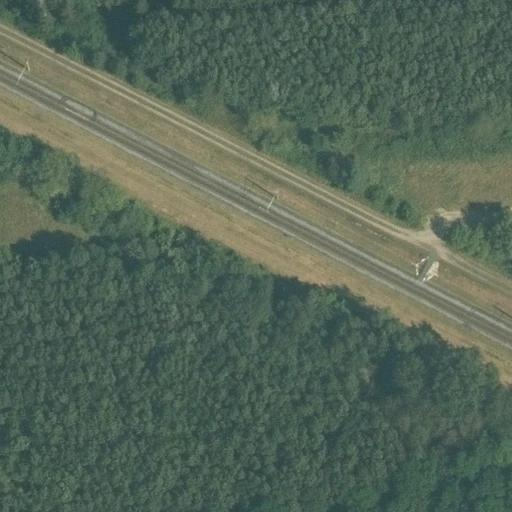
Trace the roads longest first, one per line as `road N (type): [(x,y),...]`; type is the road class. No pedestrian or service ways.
road 1 (track): [(511,222),(446,227),(421,242),(401,237),(0,30)]
road 2 (track): [(511,472),(355,511)]
